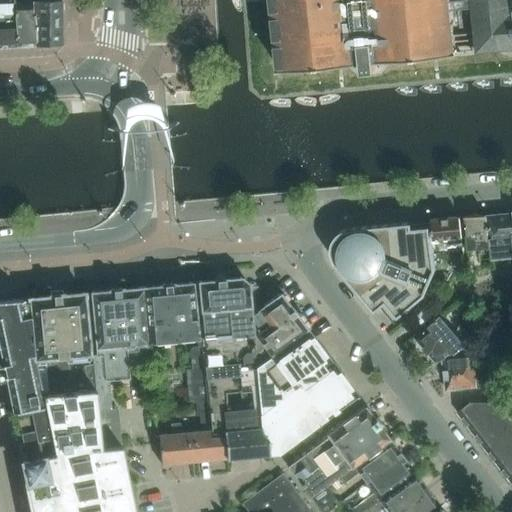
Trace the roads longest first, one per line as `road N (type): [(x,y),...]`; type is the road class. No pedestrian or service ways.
road 1 (secondary): [(0,246),(110,236),(137,222),(145,202),(140,137),(117,98)]
road 2 (residential): [(205,511),(395,375)]
road 3 (residential): [(511,188),(333,207),(298,240)]
road 4 (residential): [(500,511),(395,375)]
road 5 (residential): [(395,375),(298,240)]
